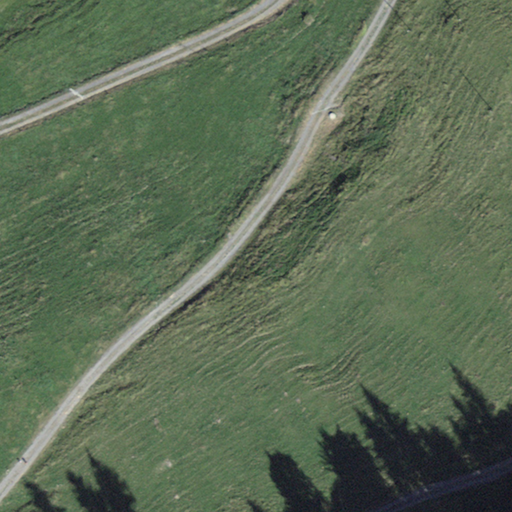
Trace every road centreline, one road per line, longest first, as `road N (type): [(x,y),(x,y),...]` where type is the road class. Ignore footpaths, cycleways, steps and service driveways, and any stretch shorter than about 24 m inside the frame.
road 1 (track): [(0,489),(125,340),(256,220),(391,0)]
road 2 (track): [(277,0),(232,28),(0,127)]
road 3 (track): [(511,465),(389,511)]
